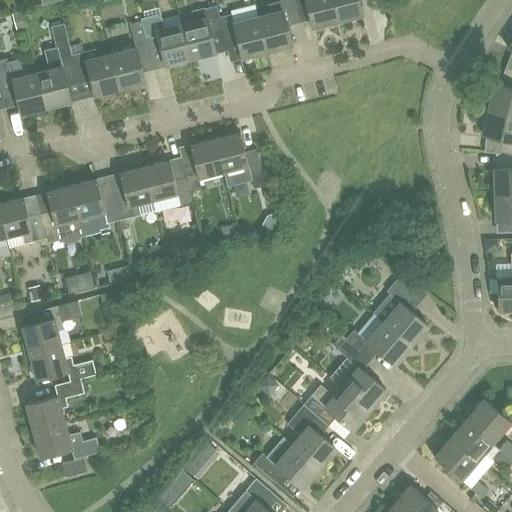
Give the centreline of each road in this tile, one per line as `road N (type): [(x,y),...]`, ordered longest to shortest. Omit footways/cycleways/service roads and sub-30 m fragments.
road 1 (residential): [(0,149),(50,136),(76,150),(263,104),(279,79),(404,47),(453,70)]
road 2 (residential): [(481,341),(441,146),(441,105),(453,70)]
road 3 (residential): [(341,511),(481,341)]
